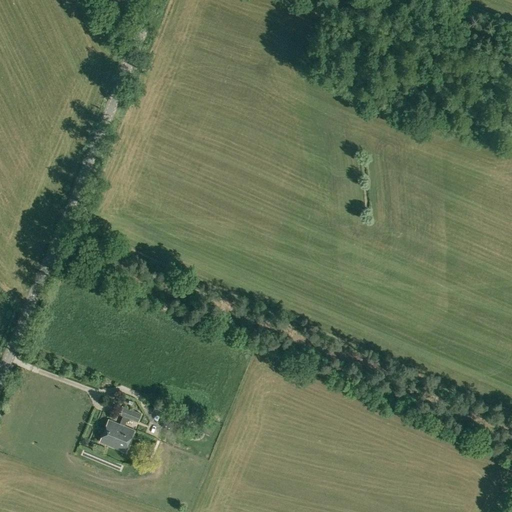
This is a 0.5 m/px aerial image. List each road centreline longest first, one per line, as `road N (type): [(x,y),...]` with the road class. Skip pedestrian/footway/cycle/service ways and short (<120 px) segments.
road 1 (track): [(511,455),(46,258)]
road 2 (tertiary): [(0,368),(154,0)]
